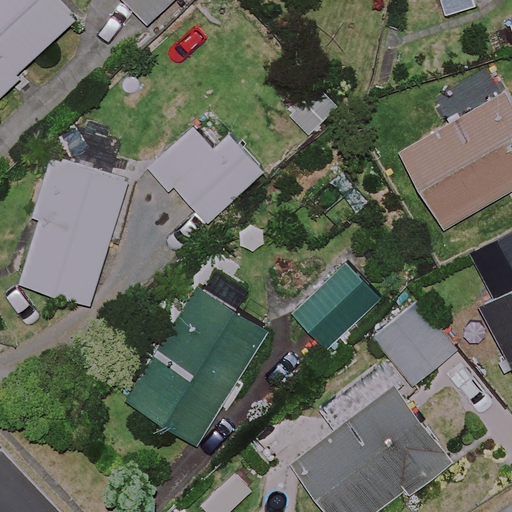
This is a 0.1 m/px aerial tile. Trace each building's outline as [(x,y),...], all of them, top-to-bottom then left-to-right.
[(0,0),(0,92),(76,16),(60,0),(0,0)] [(179,0),(125,0),(151,27),(179,0)] [(435,0),(440,15),(475,5),(473,0),(435,0)] [(511,185),(511,109),(489,70),(434,102),(446,123),(399,151),(443,226),(511,185)] [(263,169),(204,111),(151,166),(210,223),(263,169)] [(125,175),(53,158),(22,283),(93,301),(125,175)] [(511,230),(469,254),(472,260),(447,274),(463,303),(477,295),(511,363),(511,230)] [(387,289),(336,235),(275,293),(326,347),(387,289)] [(269,327),(198,282),(125,397),(197,442),(269,327)] [(455,343),(410,297),(369,336),(414,382),(455,343)] [(376,511),(448,453),(389,381),(290,463),(331,511),(376,511)]
